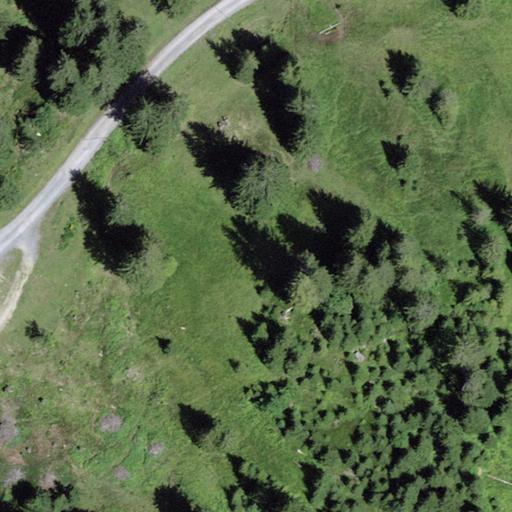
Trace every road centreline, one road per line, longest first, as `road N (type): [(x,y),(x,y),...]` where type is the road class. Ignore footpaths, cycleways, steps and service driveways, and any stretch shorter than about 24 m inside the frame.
road 1 (track): [(0,237),(47,196),(168,50),(231,0)]
road 2 (track): [(0,319),(21,282),(47,196)]
